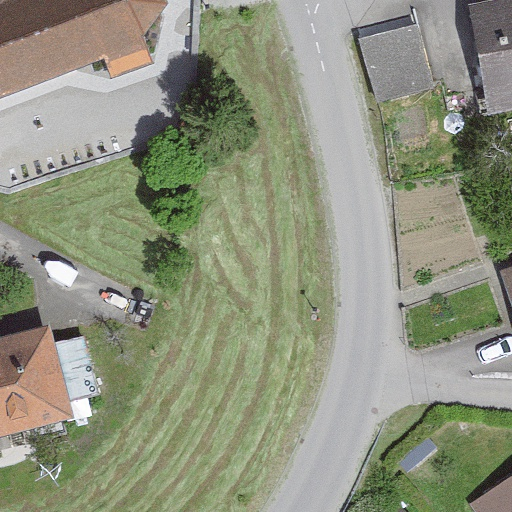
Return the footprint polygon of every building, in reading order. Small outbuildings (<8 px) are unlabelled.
[(148,0),(16,0),(0,6),(0,106),(102,69),(107,82),(147,67),(139,43),(156,18),(148,0)] [(511,118),(511,5),(463,15),(484,124),(511,118)] [(432,93),(414,31),(360,47),(378,109),(432,93)] [(511,271),(499,276),(511,319),(511,271)] [(0,441),(67,424),(43,332),(0,343),(0,441)] [(511,511),(511,481),(465,510),(466,511),(511,511)]
